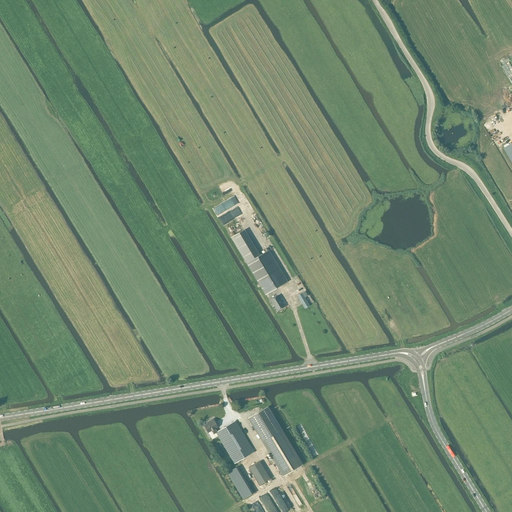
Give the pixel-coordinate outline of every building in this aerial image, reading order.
[(232,237),(265,295),(274,289),(287,281),(269,250),(258,256),(243,230),(232,237)] [(304,291),(298,295),(305,308),(306,308),(307,307),(308,307),(308,306),(309,306),(304,297),(307,295),(304,291)] [(276,307),(275,307),(277,310),(278,310),(284,307),(277,296),(271,299),(276,307)] [(267,408),(249,418),(283,476),(301,465),(267,408)] [(213,434),(216,433),(218,432),(216,428),(218,427),(213,419),(207,422),(207,424),(204,426),(208,433),(211,431),(213,434)] [(218,432),(216,433),(234,464),(254,452),(235,421),(218,432)] [(260,461),(249,468),(259,485),(270,478),(260,461)] [(263,511),(257,500),(247,506),(250,511),(263,511)]
